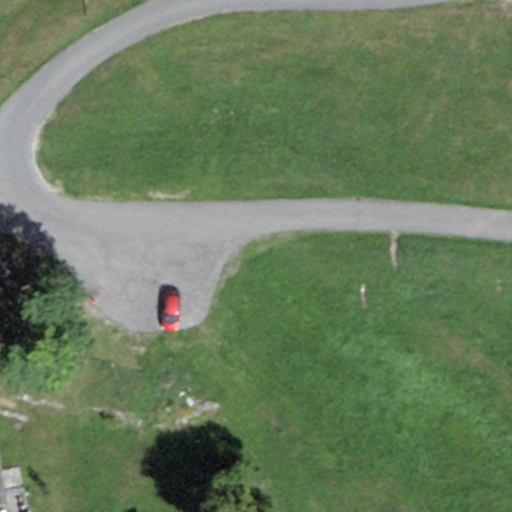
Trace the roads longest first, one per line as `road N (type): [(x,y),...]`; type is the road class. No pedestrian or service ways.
road 1 (unclassified): [(511,228),(351,215),(93,220),(0,204)]
road 2 (unclassified): [(0,152),(27,107),(94,48),(133,24),(212,0)]
